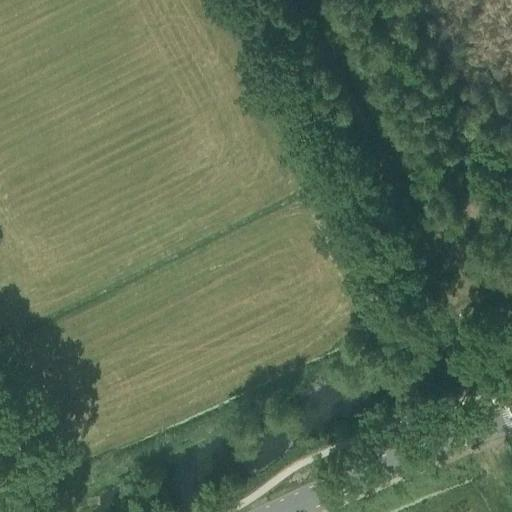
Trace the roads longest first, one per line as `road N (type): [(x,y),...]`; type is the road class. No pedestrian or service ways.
road 1 (tertiary): [(288,511),(511,419)]
road 2 (unclassified): [(59,511),(0,403)]
